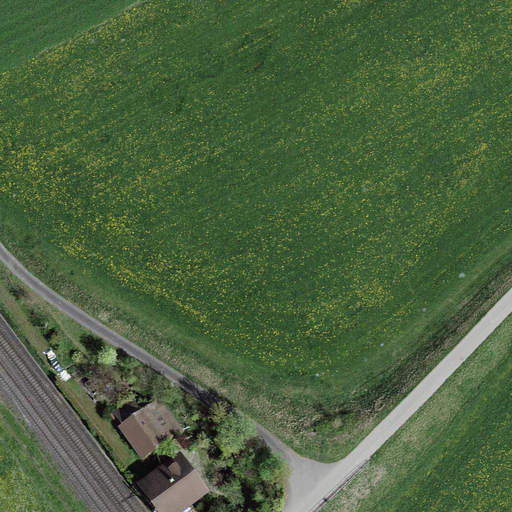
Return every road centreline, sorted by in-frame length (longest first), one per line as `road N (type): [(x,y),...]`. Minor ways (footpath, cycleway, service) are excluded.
road 1 (track): [(335,489),(41,293),(0,253)]
road 2 (unclassified): [(309,511),(511,314)]
